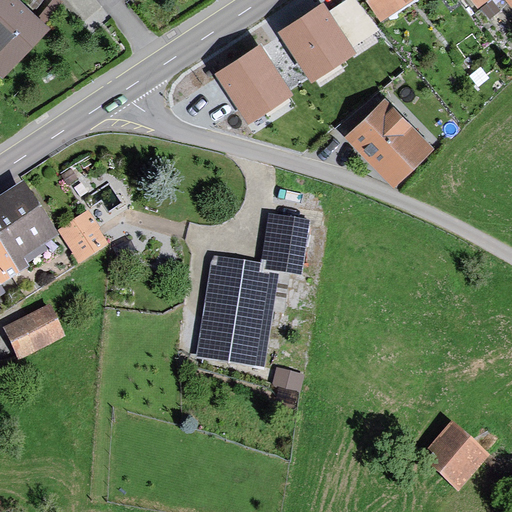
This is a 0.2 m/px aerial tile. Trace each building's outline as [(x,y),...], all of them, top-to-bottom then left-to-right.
[(50,29),(20,0),(0,0),(0,77),(1,79),(50,29)] [(43,0),(24,0),(36,9),(43,0)] [(353,46),(380,28),(356,0),(344,0),(329,10),(323,0),(278,30),(311,81),(356,51),(353,46)] [(364,0),(380,23),(414,0),(364,0)] [(505,0),(511,9),(511,8),(511,0),(470,0),(477,9),(488,0),(505,0)] [(294,92),(260,42),(214,72),(248,122),(294,92)] [(435,151),(384,98),(343,137),(393,190),(435,151)] [(59,241),(24,186),(0,201),(0,289),(50,258),(45,250),(59,241)] [(88,212),(57,232),(78,265),(109,246),(88,212)] [(311,221),(268,215),(261,264),(211,256),(195,361),(267,371),(281,275),(302,278),(311,221)] [(66,338),(50,306),(2,330),(18,361),(66,338)] [(490,459),(451,424),(420,460),(458,494),(490,459)]
